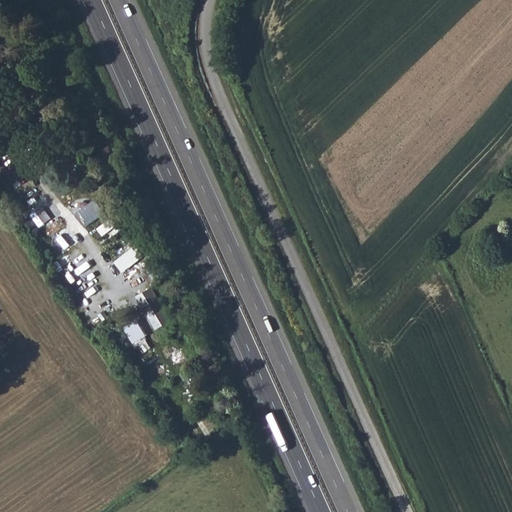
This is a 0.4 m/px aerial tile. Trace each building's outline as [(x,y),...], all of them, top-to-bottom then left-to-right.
[(99,226),(103,234),(118,226),(114,218),(99,226)] [(130,252),(115,264),(130,282),(145,271),(130,252)] [(156,265),(143,272),(150,285),(163,278),(156,265)] [(156,310),(144,290),(136,295),(148,315),(156,310)] [(142,326),(129,333),(134,343),(147,336),(142,326)] [(145,379),(140,382),(144,387),(149,384),(145,379)] [(167,403),(163,396),(159,399),(163,406),(167,403)]
